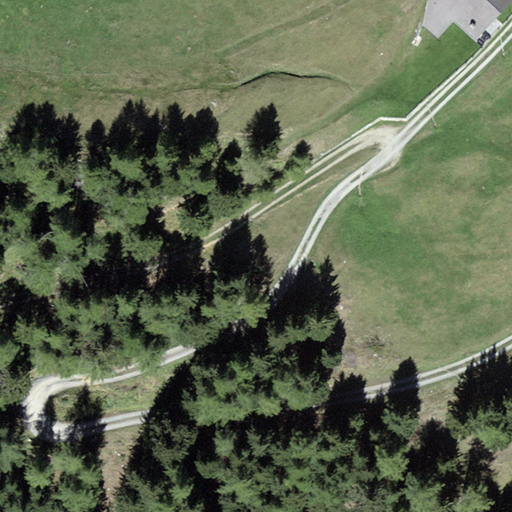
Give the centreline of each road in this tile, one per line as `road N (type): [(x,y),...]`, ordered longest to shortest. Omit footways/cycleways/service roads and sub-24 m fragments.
road 1 (track): [(511,341),(385,389),(254,411),(62,433),(50,431),(38,412),(47,387),(106,378),(266,308),(330,201),(401,144),(511,20)]
road 2 (track): [(0,302),(164,262),(219,236),(351,147),(370,138),(401,144)]
